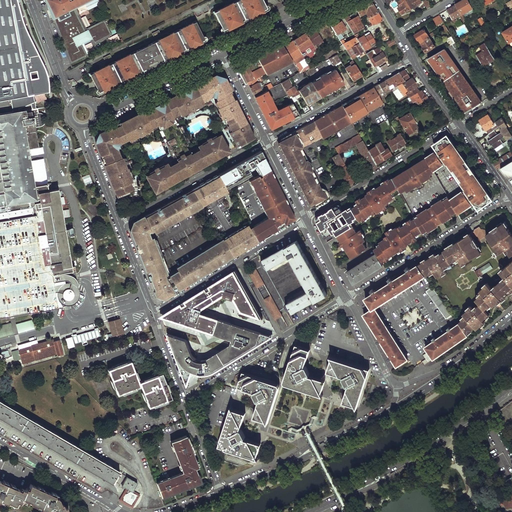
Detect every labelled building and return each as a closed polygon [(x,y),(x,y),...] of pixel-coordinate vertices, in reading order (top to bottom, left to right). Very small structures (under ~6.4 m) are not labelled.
[(0,0),(0,100),(10,99),(11,105),(13,112),(19,111),(19,109),(31,103),(32,109),(36,108),(35,102),(36,101),(37,103),(46,99),(43,92),(48,92),(48,83),(47,82),(47,78),(46,78),(45,74),(44,74),(44,70),(43,70),(43,68),(42,68),(42,65),(41,65),(41,63),(39,63),(39,60),(38,60),(38,58),(37,58),(37,55),(36,55),(36,53),(35,53),(34,50),(33,49),(33,48),(32,48),(32,45),(31,45),(31,43),(30,43),(30,40),(28,40),(28,38),(27,38),(27,35),(26,35),(26,33),(25,33),(25,29),(23,29),(23,26),(22,26),(22,23),(21,23),(21,18),(20,18),(20,13),(19,13),(19,8),(17,7),(17,3),(16,3),(16,0),(0,0)] [(43,0),(51,17),(58,14),(60,18),(67,15),(65,11),(76,6),(88,0),(43,0)] [(217,12),(214,14),(221,27),(225,25),(227,27),(240,21),(238,18),(247,14),(248,17),(261,10),(260,8),(264,6),(261,0),(238,0),(239,2),(233,4),(232,3),(216,11),(217,12)] [(401,0),(398,2),(401,6),(398,8),(402,14),(422,2),(420,0),(401,0)] [(456,4),(464,17),(466,21),(468,20),(464,14),(473,8),(468,0),(463,0),(462,1),(456,4)] [(355,6),(360,16),(365,13),(368,17),(377,12),(375,8),(372,4),(364,2),(355,6)] [(447,9),(455,22),(458,20),(456,17),(460,15),(462,17),(464,17),(456,4),(452,7),(447,9)] [(76,6),(65,11),(67,15),(60,18),(58,14),(51,17),(72,61),(87,54),(83,44),(91,40),(94,45),(109,37),(109,36),(111,34),(104,20),(87,28),(76,6)] [(267,10),(264,6),(260,8),(261,10),(248,17),(247,14),(238,18),(240,21),(227,27),(225,25),(221,27),(223,31),(267,10)] [(344,18),(354,34),(357,33),(356,31),(364,27),(356,12),(344,18)] [(368,17),(373,25),(378,23),(382,21),(380,16),(377,12),(368,17)] [(433,19),(437,25),(444,21),(440,15),(433,19)] [(91,76),(97,89),(101,87),(103,89),(116,83),(115,80),(123,76),(124,79),(138,72),(137,69),(145,65),(146,68),(160,61),(158,59),(167,55),(168,57),(181,50),(180,48),(188,44),(189,46),(204,39),(196,23),(194,24),(193,23),(189,25),(190,27),(189,27),(188,25),(179,29),(180,31),(175,34),(174,32),(157,40),(158,42),(153,45),(152,43),(136,51),(137,53),(131,55),(131,54),(114,62),(115,63),(110,66),(109,65),(93,73),(93,74),(91,76)] [(381,28),(378,23),(373,25),(372,25),(375,31),(381,28)] [(511,40),(511,26),(503,32),(509,43),(511,40)] [(306,33),(316,48),(317,47),(315,44),(318,42),(319,44),(323,41),(314,28),(306,33)] [(416,34),(419,40),(419,39),(422,43),(430,37),(425,29),(416,34)] [(360,43),(364,50),(366,54),(369,52),(367,49),(370,47),(369,45),(375,42),(369,32),(363,35),(363,36),(362,37),(360,38),(357,33),(354,34),(356,37),(360,43)] [(293,41),(302,54),(305,52),(303,49),(310,44),(313,50),(316,48),(306,33),(293,41)] [(446,39),(450,45),(452,44),(456,42),(452,35),(446,39)] [(341,41),(346,50),(351,47),(360,43),(356,37),(345,43),(343,40),(341,41)] [(423,47),(426,52),(436,46),(430,37),(422,43),(424,46),(423,47)] [(292,60),(302,54),(293,41),(292,38),(287,40),(282,43),(291,58),(292,60)] [(101,87),(97,89),(100,93),(205,41),(204,39),(189,46),(188,44),(180,48),(181,50),(168,57),(167,55),(158,59),(160,61),(146,68),(145,65),(137,69),(138,72),(124,79),(123,76),(115,80),(116,83),(103,89),(101,87)] [(266,50),(256,56),(265,72),(272,68),(291,58),(282,43),(266,50)] [(351,47),(355,54),(356,55),(364,50),(360,43),(351,47)] [(346,50),(351,56),(355,54),(351,47),(346,50)] [(325,56),(327,60),(329,58),(337,54),(338,54),(335,48),(332,50),(332,51),(325,56)] [(428,58),(466,112),(482,102),(445,48),(428,58)] [(477,55),(484,67),(496,60),(489,48),(477,55)] [(366,54),(374,65),(379,73),(383,71),(381,68),(379,64),(387,60),(383,52),(374,57),(371,51),(369,52),(366,54)] [(292,60),(295,64),(305,58),(302,54),(292,60)] [(329,58),(333,65),(341,60),(337,54),(329,58)] [(291,58),(272,68),(273,69),(274,68),(275,68),(276,68),(279,66),(284,63),(286,64),(292,60),(291,58)] [(310,65),(311,67),(324,61),(322,59),(310,65)] [(239,64),(255,96),(266,90),(264,88),(261,90),(258,83),(260,82),(257,77),(255,78),(246,61),(239,64)] [(345,68),(353,81),(363,75),(355,64),(351,66),(350,65),(345,68)] [(335,68),(312,82),(321,97),(344,83),(342,81),(335,68)] [(404,70),(399,72),(405,81),(411,77),(410,75),(408,76),(404,70)] [(385,80),(389,87),(390,89),(398,85),(401,83),(405,81),(399,72),(385,80)] [(158,126),(173,118),(174,118),(183,113),(184,115),(186,114),(185,112),(190,110),(191,110),(192,111),(193,110),(194,110),(194,109),(194,108),(213,98),(218,108),(217,109),(218,110),(219,110),(222,114),(221,114),(221,115),(221,116),(221,117),(221,118),(222,118),(223,118),(230,131),(229,131),(229,132),(229,133),(229,134),(230,134),(230,135),(231,135),(232,135),(237,146),(254,137),(225,78),(216,75),(98,134),(96,142),(116,195),(124,192),(124,193),(126,192),(125,191),(134,188),(118,146),(131,140),(131,141),(133,140),(132,139),(139,135),(139,136),(140,136),(141,136),(142,135),(142,134),(142,133),(148,130),(149,131),(158,126)] [(405,88),(407,92),(406,93),(409,97),(409,96),(418,91),(414,86),(416,85),(411,78),(402,83),(401,83),(398,85),(401,90),(405,88)] [(288,79),(281,83),(286,91),(287,91),(289,95),(292,93),(294,96),(298,94),(297,91),(294,87),(293,87),(288,79)] [(344,83),(348,90),(351,88),(346,79),(342,81),(344,83)] [(374,88),(377,94),(389,87),(385,80),(373,87),(374,88)] [(307,86),(300,90),(307,104),(312,102),(317,99),(321,97),(312,82),(306,85),(307,86)] [(361,102),(365,108),(367,112),(382,103),(377,94),(374,88),(358,97),(361,102)] [(266,90),(255,96),(264,116),(268,114),(270,117),(266,119),(269,125),(273,123),(275,127),(299,114),(293,103),(277,111),(266,90)] [(410,102),(413,107),(427,98),(427,97),(428,96),(426,93),(425,94),(425,93),(423,94),(421,90),(418,91),(409,96),(412,100),(410,102)] [(422,102),(423,104),(425,103),(426,105),(434,100),(432,96),(422,102)] [(344,108),(349,118),(359,112),(353,103),(344,108)] [(321,118),(315,122),(322,137),(330,132),(330,133),(334,130),(335,132),(342,128),(341,127),(345,124),(344,124),(351,120),(349,118),(344,108),(342,106),(335,110),(334,109),(330,111),(331,113),(330,114),(331,115),(328,117),(327,115),(325,116),(324,114),(320,117),(321,118)] [(0,316),(56,307),(55,306),(65,304),(68,297),(69,297),(69,296),(70,296),(71,296),(72,295),(73,294),(73,293),(73,292),(73,291),(73,290),(73,289),(72,288),(71,287),(70,287),(70,286),(69,286),(68,286),(78,282),(75,263),(72,263),(58,187),(50,188),(49,182),(34,185),(28,149),(39,147),(35,124),(36,124),(37,124),(39,124),(40,124),(41,123),(42,123),(43,122),(43,121),(43,120),(43,119),(43,118),(43,117),(41,116),(40,116),(39,116),(37,108),(36,108),(32,109),(19,111),(13,112),(0,114),(0,316)] [(400,119),(408,134),(418,129),(410,113),(400,119)] [(479,120),(485,130),(486,130),(489,134),(499,128),(496,123),(491,115),(490,113),(479,120)] [(174,159),(191,150),(177,120),(176,121),(174,122),(173,118),(158,126),(160,129),(159,129),(172,155),(171,155),(172,156),(173,156),(174,159)] [(502,118),(496,123),(508,141),(510,144),(511,142),(511,135),(507,128),(508,127),(502,118)] [(314,121),(281,139),(279,145),(281,150),(284,148),(287,154),(284,155),(290,169),(294,167),(298,176),(295,178),(302,192),(305,190),(309,199),(308,199),(307,200),(307,201),(307,202),(307,203),(308,204),(309,205),(310,206),(312,206),(313,206),(316,205),(325,199),(322,193),(320,194),(316,186),(315,187),(296,149),(322,137),(315,122),(314,121)] [(490,138),(495,146),(506,139),(499,128),(489,134),(482,139),(484,141),(490,138)] [(387,141),(393,151),(401,146),(401,145),(405,142),(400,133),(397,135),(398,136),(390,141),(389,140),(387,141)] [(152,186),(155,192),(229,151),(220,134),(215,137),(214,135),(213,136),(214,137),(211,139),(211,138),(209,138),(208,138),(207,139),(207,140),(207,141),(191,150),(174,159),(158,168),(157,167),(156,167),(155,168),(154,168),(154,169),(154,170),(146,175),(151,185),(150,185),(151,187),(152,186)] [(359,135),(336,148),(339,154),(356,145),(363,141),(360,137),(359,135)] [(315,187),(316,186),(317,186),(299,151),(323,139),(322,137),(296,149),(315,187)] [(437,154),(436,152),(426,158),(433,170),(444,163),(443,161),(445,160),(467,195),(465,196),(463,193),(450,201),(458,215),(473,206),(472,204),(473,203),(474,204),(475,205),(478,206),(480,206),(483,206),(485,205),(487,203),(488,200),(489,198),(489,195),(487,192),(485,190),(482,189),(479,189),(477,186),(481,183),(459,151),(455,154),(453,151),(454,148),(454,146),(453,144),(452,141),(450,140),(448,139),(446,138),(444,138),(442,139),(440,140),(438,141),(437,143),(437,144),(437,146),(437,148),(437,150),(438,151),(440,153),(437,154)] [(363,141),(356,145),(360,152),(367,148),(363,141)] [(376,146),(383,159),(391,154),(387,147),(384,149),(379,141),(375,144),(376,146)] [(368,151),(375,164),(383,159),(376,146),(368,151)] [(363,163),(369,172),(377,167),(375,164),(368,151),(367,148),(360,152),(366,162),(363,163)] [(493,163),(498,169),(501,167),(511,160),(511,148),(509,150),(511,152),(493,163)] [(261,151),(219,175),(228,191),(229,192),(249,181),(270,169),(261,151)] [(343,161),(339,154),(333,157),(336,165),(343,161)] [(393,178),(400,191),(400,192),(406,189),(411,186),(412,188),(417,185),(418,186),(423,182),(423,181),(427,178),(426,177),(431,174),(431,173),(434,172),(433,170),(426,158),(412,167),(413,170),(409,173),(407,170),(393,178)] [(511,160),(501,167),(511,183),(511,160)] [(336,165),(347,186),(356,180),(351,171),(348,172),(343,161),(336,165)] [(270,169),(249,181),(255,193),(256,192),(258,196),(257,197),(267,216),(269,215),(271,219),(269,219),(268,218),(253,226),(254,228),(251,230),(258,241),(278,229),(277,228),(285,223),(286,224),(295,219),(273,175),(270,169)] [(228,191),(219,175),(133,222),(130,230),(141,259),(144,258),(144,260),(143,262),(146,263),(146,265),(144,266),(156,296),(163,299),(258,241),(251,230),(249,225),(224,240),(224,241),(217,245),(216,243),(166,274),(165,275),(163,271),(166,270),(165,267),(167,267),(164,260),(163,261),(159,251),(160,250),(158,244),(157,245),(155,240),(152,242),(148,233),(153,230),(155,233),(203,206),(202,205),(228,191)] [(359,220),(360,222),(377,212),(377,213),(387,207),(385,204),(396,197),(394,194),(400,191),(393,178),(373,191),(369,193),(366,195),(367,196),(357,202),(359,205),(353,209),(359,220)] [(485,190),(487,192),(481,183),(477,186),(479,189),(482,189),(485,190)] [(416,220),(416,221),(422,233),(424,236),(439,227),(436,222),(434,218),(439,215),(441,219),(444,224),(458,215),(450,201),(448,197),(426,210),(427,211),(422,214),(422,213),(417,216),(419,218),(416,220)] [(347,231),(352,227),(350,224),(355,221),(356,222),(359,220),(353,209),(351,206),(342,211),(340,207),(339,207),(338,206),(337,205),(333,208),(333,207),(329,210),(331,211),(329,213),(328,211),(324,214),(323,213),(320,216),(319,217),(318,217),(318,218),(317,218),(317,219),(317,220),(317,221),(318,222),(317,222),(320,227),(322,231),(324,235),(329,232),(330,234),(332,232),(336,237),(338,236),(347,231)] [(375,250),(377,253),(382,262),(402,250),(406,248),(409,246),(408,245),(418,239),(416,237),(422,233),(416,221),(399,230),(398,229),(387,235),(389,238),(380,244),(381,247),(375,250)] [(511,231),(505,221),(500,225),(501,226),(498,228),(495,230),(493,232),(492,230),(487,234),(500,252),(507,248),(511,254),(511,240),(508,235),(511,231)] [(350,237),(342,242),(344,246),(346,249),(348,253),(350,252),(353,258),(367,250),(363,243),(366,242),(359,231),(356,233),(353,227),(352,227),(347,231),(350,237)] [(474,241),(472,238),(474,237),(477,236),(480,240),(486,236),(486,232),(485,230),(482,229),(481,229),(479,227),(477,229),(460,240),(463,244),(454,250),(451,245),(447,248),(454,259),(458,256),(463,263),(483,251),(479,245),(477,246),(476,244),(474,241)] [(350,237),(347,231),(338,236),(342,242),(350,237)] [(325,237),(327,242),(334,238),(331,234),(325,237)] [(463,244),(460,240),(451,245),(454,250),(463,244)] [(291,310),(293,313),(315,301),(316,302),(328,295),(297,241),(261,261),(264,267),(267,265),(269,269),(289,258),(309,291),(285,305),(289,311),(291,310)] [(454,259),(447,248),(444,250),(445,252),(437,257),(437,258),(428,263),(426,260),(419,265),(428,277),(428,278),(435,273),(439,279),(448,273),(444,267),(452,262),(451,261),(454,259)] [(377,253),(348,272),(354,284),(383,265),(382,262),(377,253)] [(437,257),(435,254),(426,260),(428,263),(437,258),(437,257)] [(511,261),(501,272),(506,277),(499,283),(493,289),(488,283),(479,291),(482,293),(476,299),(480,304),(473,310),(470,307),(462,315),(465,318),(459,323),(460,323),(468,334),(474,328),(473,326),(481,319),(482,320),(485,317),(489,314),(484,309),(499,296),(502,300),(509,294),(511,290),(511,261)] [(476,271),(474,272),(478,278),(479,277),(493,268),(489,262),(476,271)] [(365,298),(368,303),(363,306),(367,313),(364,315),(378,337),(377,338),(378,341),(377,342),(378,344),(381,342),(389,354),(387,355),(389,358),(387,359),(389,361),(392,359),(397,366),(408,359),(376,310),(428,277),(419,265),(365,298)] [(256,269),(249,273),(275,320),(282,316),(256,269)] [(262,318),(236,270),(174,308),(174,309),(172,317),(197,325),(198,324),(196,324),(198,318),(199,319),(202,312),(204,305),(206,306),(219,297),(220,294),(234,299),(235,296),(238,297),(238,298),(238,300),(238,301),(239,302),(239,303),(240,304),(241,305),(242,306),(244,307),(246,308),(248,309),(250,311),(252,313),(254,315),(255,315),(255,316),(262,318)] [(427,291),(447,319),(453,314),(434,286),(427,291)] [(235,296),(234,299),(241,311),(255,316),(255,315),(254,315),(252,313),(250,311),(248,309),(246,308),(244,307),(242,306),(241,305),(240,304),(239,303),(239,302),(238,301),(238,300),(238,298),(238,297),(235,296)] [(210,315),(202,312),(199,319),(198,318),(196,324),(198,324),(197,325),(172,317),(174,309),(174,308),(162,316),(206,330),(215,333),(220,318),(210,315)] [(273,336),(220,318),(215,333),(233,339),(232,343),(209,357),(205,359),(204,359),(201,359),(199,358),(194,356),(194,355),(193,354),(192,353),(191,349),(187,339),(168,333),(188,386),(193,370),(195,371),(201,372),(201,374),(202,374),(205,374),(209,374),(211,373),(215,372),(273,336)] [(123,334),(119,319),(109,322),(113,336),(123,334)] [(482,320),(481,319),(473,326),(474,328),(476,329),(483,322),(482,320)] [(19,329),(20,332),(34,329),(31,320),(16,325),(17,329),(19,329)] [(0,332),(12,329),(10,323),(0,325),(0,332)] [(433,358),(434,359),(434,358),(468,335),(468,334),(460,323),(425,347),(429,352),(433,358)] [(64,356),(59,338),(19,350),(23,364),(26,363),(26,365),(29,364),(28,362),(58,354),(59,357),(64,356)] [(296,345),(284,381),(285,383),(323,396),(322,393),(326,381),(313,377),(310,375),(311,374),(307,367),(305,366),(306,364),(311,350),(296,345)] [(433,358),(429,352),(424,355),(426,359),(423,361),(423,362),(425,364),(433,358)] [(370,369),(331,356),(332,358),(327,371),(343,377),(343,379),(347,386),(348,386),(347,390),(343,402),(356,406),(357,409),(370,369)] [(172,398),(163,373),(140,380),(133,360),(109,368),(118,393),(142,385),(149,407),(172,398)] [(0,371),(8,369),(6,363),(4,364),(3,362),(0,363),(0,371)] [(281,385),(280,384),(243,372),(238,387),(253,392),(258,401),(260,401),(258,406),(255,417),(266,420),(268,424),(281,385)] [(132,492),(137,483),(111,468),(112,466),(109,464),(108,466),(100,461),(93,457),(94,455),(90,454),(90,455),(75,446),(75,445),(72,443),(71,444),(56,435),(57,434),(54,432),(53,433),(38,425),(38,423),(35,421),(35,423),(19,414),(20,412),(17,410),(16,412),(1,403),(2,402),(0,400),(0,416),(112,483),(114,481),(128,489),(122,500),(132,506),(138,495),(132,492)] [(511,414),(506,405),(494,414),(500,427),(511,419),(511,414)] [(232,406),(219,446),(259,459),(258,456),(262,444),(251,440),(249,440),(245,438),(246,437),(242,430),(241,429),(246,413),(233,409),(232,406)] [(192,451),(187,437),(172,442),(183,474),(157,483),(161,496),(200,482),(193,462),(195,461),(191,451),(192,451)] [(4,481),(0,479),(0,499),(2,496),(5,497),(4,499),(5,500),(8,501),(9,499),(15,502),(17,499),(20,500),(20,501),(21,499),(22,497),(25,490),(15,486),(12,484),(10,489),(7,488),(9,483),(4,481)] [(38,487),(31,484),(29,489),(28,489),(27,490),(25,489),(25,490),(22,497),(30,500),(30,501),(36,504),(35,505),(44,509),(45,511),(63,511),(65,511),(68,510),(66,506),(64,507),(62,502),(61,503),(59,497),(55,496),(56,493),(51,491),(51,492),(43,488),(43,487),(39,485),(38,487)]
